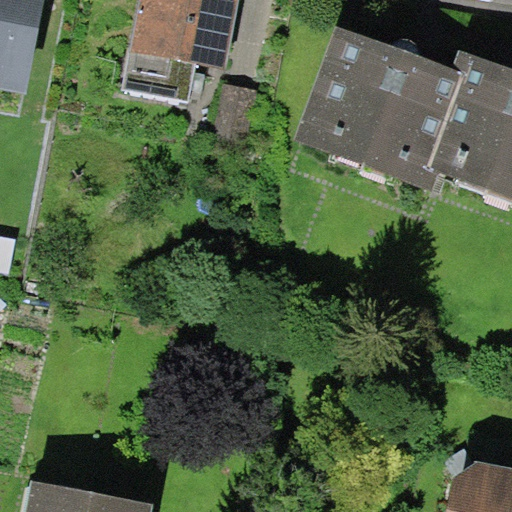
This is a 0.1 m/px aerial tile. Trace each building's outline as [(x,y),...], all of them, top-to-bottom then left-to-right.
[(0,0),(0,96),(24,101),(42,0),(0,0)] [(236,1),(232,0),(133,0),(122,66),(222,83),(236,1)] [(448,84),(326,40),(284,155),(416,204),(423,185),(511,217),(511,86),(455,66),(448,84)] [(511,511),(511,472),(446,457),(435,511),(511,511)] [(148,511),(149,509),(21,485),(15,511),(148,511)]
